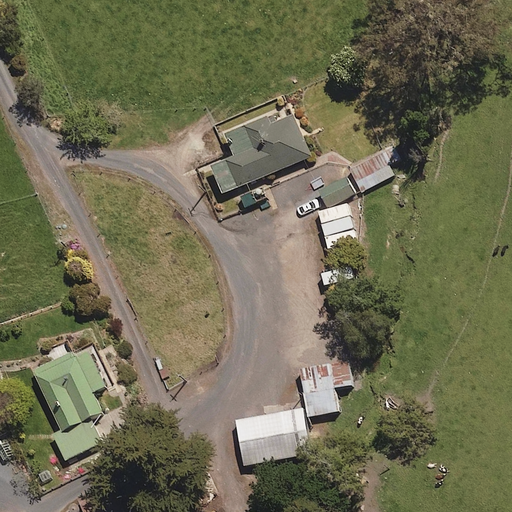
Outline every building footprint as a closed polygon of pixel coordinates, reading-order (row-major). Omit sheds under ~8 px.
[(297,121),(274,130),(271,122),(230,140),(238,160),(214,170),(226,198),(314,161),(297,121)] [(402,164),(397,153),(355,173),(364,194),(396,179),(391,169),(402,164)] [(357,199),(351,182),(322,193),(328,210),(357,199)] [(66,439),(95,426),(94,424),(105,419),(95,397),(108,391),(90,351),(37,375),(63,434),(66,439)] [(351,362),(332,364),(333,368),(304,371),(309,420),(340,416),(338,392),(354,390),(351,362)] [(314,459),(307,416),(240,426),(247,469),(314,459)] [(66,439),(63,434),(53,438),(65,464),(104,446),(95,426),(66,439)]
